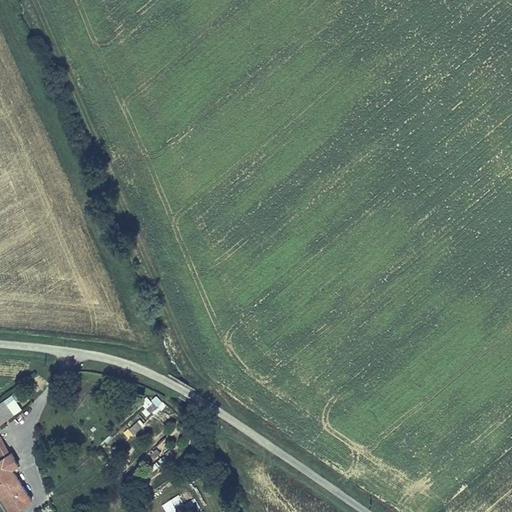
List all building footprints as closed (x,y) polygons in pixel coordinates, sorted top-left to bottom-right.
[(151,399),(147,396),(141,403),(155,415),(166,403),(156,394),(151,399)] [(0,402),(0,422),(23,411),(15,395),(0,402)] [(135,433),(145,422),(137,414),(127,425),(135,433)] [(18,465),(0,438),(0,490),(13,511),(31,500),(12,469),(18,465)] [(162,503),(166,511),(187,511),(178,495),(162,503)]
